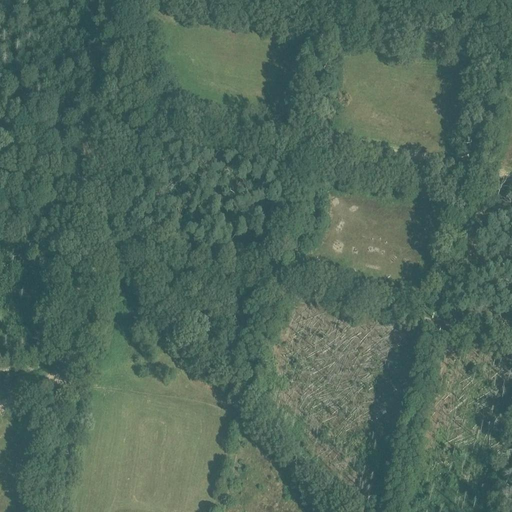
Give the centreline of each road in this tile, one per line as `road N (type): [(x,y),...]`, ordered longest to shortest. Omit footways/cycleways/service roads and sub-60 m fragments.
road 1 (track): [(88,234),(511,338)]
road 2 (track): [(298,173),(223,511)]
road 3 (track): [(492,58),(168,0)]
road 4 (track): [(438,318),(492,58)]
road 5 (track): [(88,234),(142,0)]
road 6 (track): [(59,375),(88,234)]
road 7 (track): [(54,511),(59,375)]
